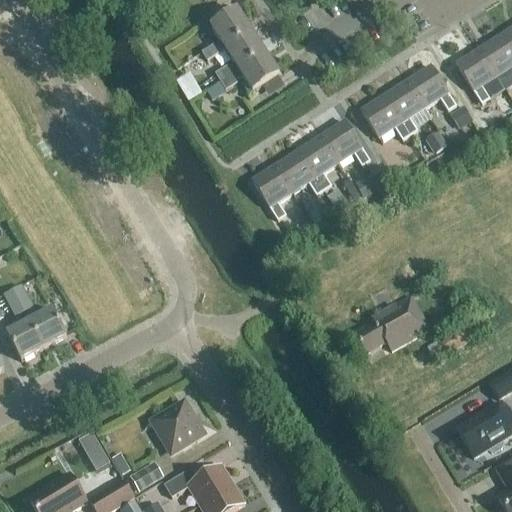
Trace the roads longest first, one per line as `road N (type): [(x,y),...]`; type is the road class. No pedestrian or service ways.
road 1 (residential): [(179,326),(187,284),(15,0)]
road 2 (residential): [(290,511),(179,326)]
road 3 (residential): [(179,326),(0,419)]
